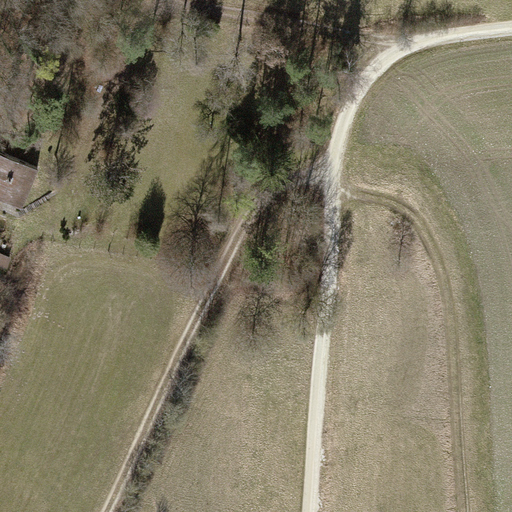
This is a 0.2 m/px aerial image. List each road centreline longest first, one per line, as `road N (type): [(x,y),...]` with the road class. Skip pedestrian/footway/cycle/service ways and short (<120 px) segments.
road 1 (track): [(511,29),(404,45),(371,73),(348,115),(335,170),(310,511)]
road 2 (track): [(404,45),(165,4),(135,23),(61,188)]
road 3 (track): [(335,170),(294,175),(260,209),(195,312),(107,511)]
road 4 (track): [(335,170),(354,192),(411,211),(430,238),(448,294),(463,511)]
